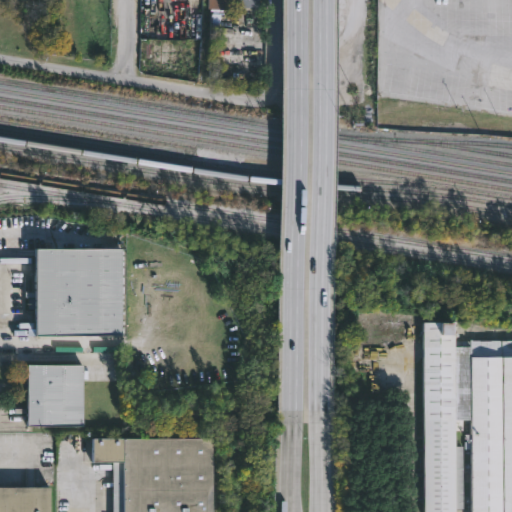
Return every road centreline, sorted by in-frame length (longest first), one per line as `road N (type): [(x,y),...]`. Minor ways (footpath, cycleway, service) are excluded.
road 1 (secondary): [(322,415),(323,0)]
road 2 (secondary): [(296,0),(295,412)]
road 3 (residential): [(274,54),(266,96),(255,99),(0,59)]
